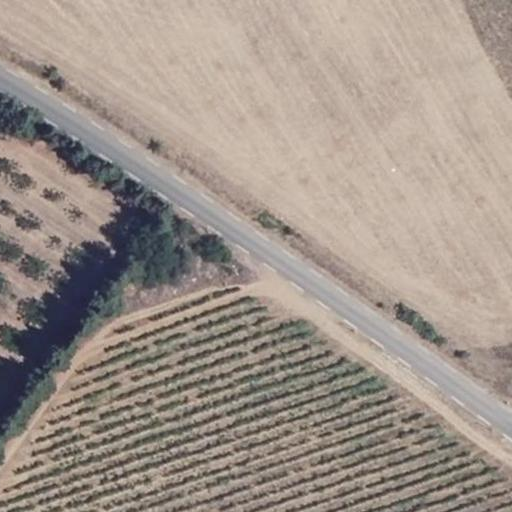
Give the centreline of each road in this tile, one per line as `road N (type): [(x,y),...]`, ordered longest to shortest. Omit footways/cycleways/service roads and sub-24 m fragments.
road 1 (tertiary): [(0,78),(183,179),(511,417)]
road 2 (track): [(0,432),(183,179)]
